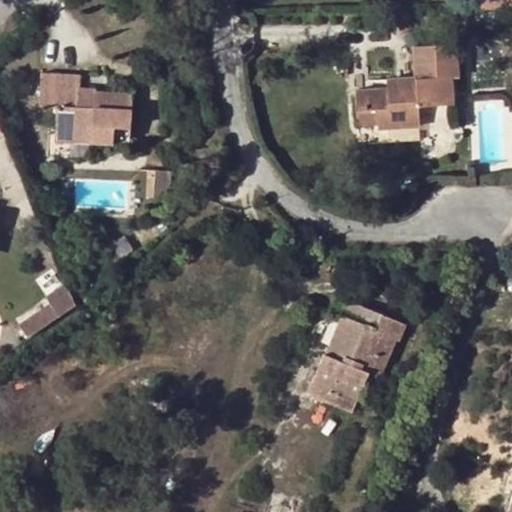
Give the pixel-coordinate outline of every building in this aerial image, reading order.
[(511,0),(481,0),(482,10),(511,9),(511,0)] [(455,79),(454,45),(411,48),(414,78),(393,79),(393,90),(385,91),(352,93),(354,114),(375,113),(376,126),(376,132),(417,129),(416,108),(449,106),(448,79),(455,79)] [(94,99),(95,91),(96,89),(79,88),(80,75),(40,74),(38,106),(55,106),(54,128),(69,129),(69,142),(128,144),(131,94),(105,92),(105,99),(94,99)] [(393,90),(393,79),(384,80),(385,91),(393,90)] [(105,92),(95,91),(94,99),(105,99),(105,92)] [(354,114),(355,127),(376,126),(375,113),(354,114)] [(69,129),(54,128),(54,141),(69,142),(69,129)] [(164,172),(147,171),(147,197),(153,197),(154,179),(163,180),(164,172)] [(154,179),(153,197),(162,197),(163,180),(154,179)] [(16,326),(25,338),(76,303),(63,284),(43,298),(47,305),(16,326)] [(323,354),(307,394),(351,412),(366,373),(379,377),(395,339),(386,336),(392,319),(343,300),(338,315),(349,320),(337,350),(344,353),(340,362),(323,354)] [(338,315),(323,354),(340,362),(344,353),(337,350),(349,320),(338,315)] [(398,341),(405,324),(392,319),(386,336),(395,339),(398,341)]
